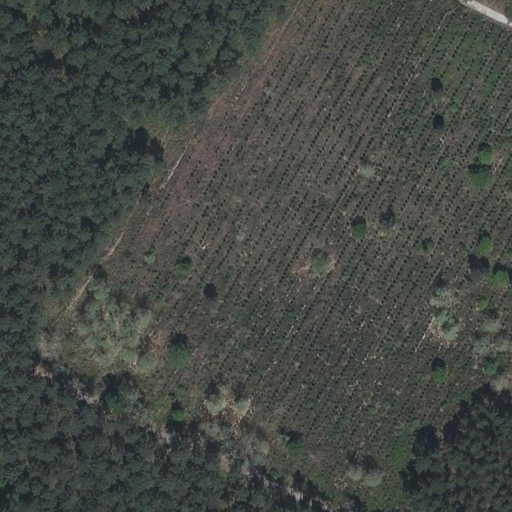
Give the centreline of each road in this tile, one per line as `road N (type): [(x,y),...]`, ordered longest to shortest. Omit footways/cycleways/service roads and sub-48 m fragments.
road 1 (track): [(349,511),(0,349)]
road 2 (track): [(0,84),(163,0)]
